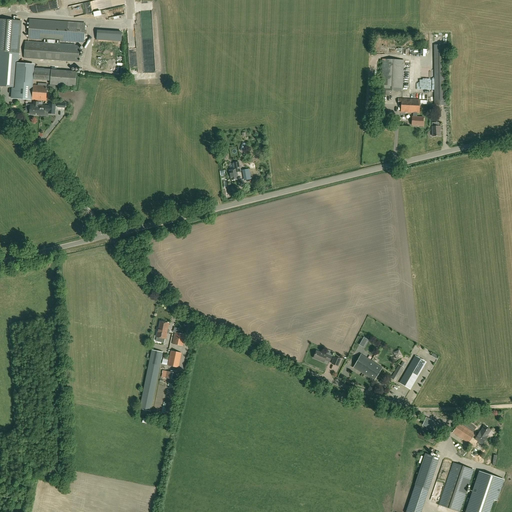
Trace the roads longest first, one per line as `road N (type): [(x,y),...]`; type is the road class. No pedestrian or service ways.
road 1 (unclassified): [(109,235),(511,135)]
road 2 (unclassified): [(416,408),(189,323),(109,235)]
road 3 (unclassified): [(109,235),(0,114)]
